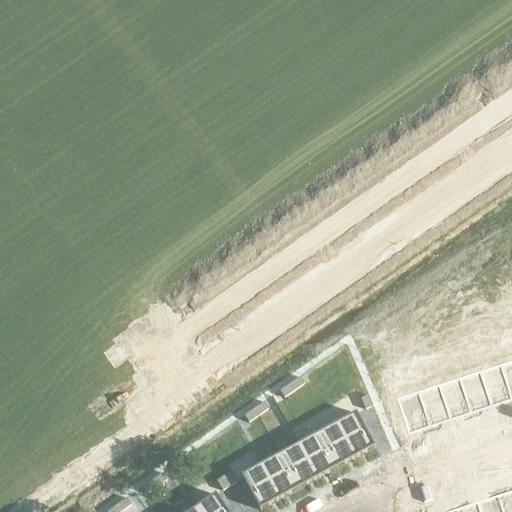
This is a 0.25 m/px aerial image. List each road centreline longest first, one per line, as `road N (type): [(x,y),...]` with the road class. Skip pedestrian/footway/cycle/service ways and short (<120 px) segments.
road 1 (unclassified): [(511,158),(24,511)]
road 2 (residential): [(511,445),(337,511)]
